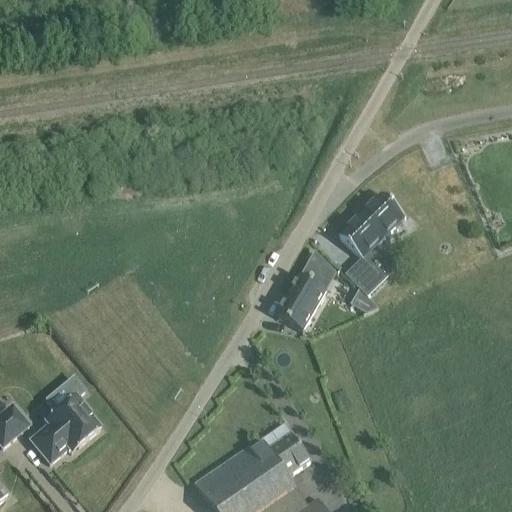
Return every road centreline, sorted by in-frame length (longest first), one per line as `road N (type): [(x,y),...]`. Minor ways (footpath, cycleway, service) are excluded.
road 1 (unclassified): [(432,0),(280,273),(125,511)]
road 2 (unknown): [(321,199),(363,182),(432,135),(511,114)]
